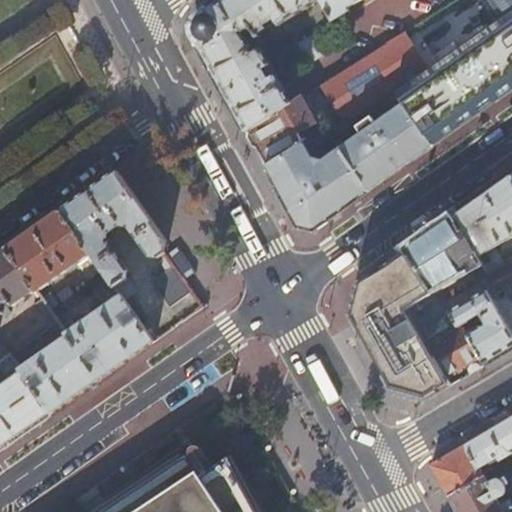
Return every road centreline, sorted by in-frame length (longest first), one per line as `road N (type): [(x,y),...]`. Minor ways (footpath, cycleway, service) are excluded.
road 1 (secondary): [(282,289),(0,491)]
road 2 (secondary): [(511,138),(282,289)]
road 3 (primary): [(282,289),(179,94)]
road 4 (residential): [(0,218),(179,94)]
road 5 (primary): [(374,462),(282,289)]
road 6 (residential): [(511,382),(374,462)]
